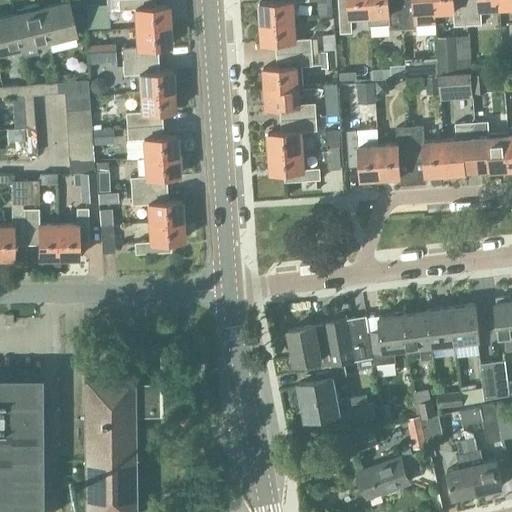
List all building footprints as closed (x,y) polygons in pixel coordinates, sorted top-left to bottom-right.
[(136,28),(169,26),(167,6),(154,7),(153,0),(117,0),(119,9),(134,8),(136,28)] [(260,23),(293,21),(292,3),(308,2),(307,0),(273,0),(273,2),(259,3),(260,23)] [(317,0),(319,20),(331,19),(329,0),(317,0)] [(368,19),(367,0),(347,0),(348,0),(337,1),(340,36),(351,36),(350,21),(368,19)] [(367,0),(368,19),(369,30),(388,29),(389,33),(400,32),(397,0),(367,0)] [(416,28),(415,21),(435,20),(435,12),(433,0),(403,0),(405,29),(416,28)] [(433,0),(435,12),(453,11),(454,25),(466,25),(464,0),(433,0)] [(499,10),(498,0),(468,0),(471,27),(482,26),(481,12),(499,10)] [(511,0),(498,0),(499,10),(511,9),(511,0)] [(77,46),(74,35),(76,34),(75,29),(84,27),(79,4),(78,4),(69,6),(68,2),(41,8),(41,9),(48,40),(51,53),(77,46)] [(26,12),(14,15),(21,46),(22,46),(24,56),(38,53),(35,43),(48,40),(41,9),(41,8),(40,4),(24,7),(26,12)] [(88,29),(108,28),(106,5),(87,6),(88,29)] [(0,51),(21,46),(14,15),(0,18),(0,51)] [(294,40),(293,21),(260,23),(261,43),(275,42),(276,54),(311,51),(310,39),(294,40)] [(170,46),(169,26),(136,28),(137,47),(122,48),(122,60),(158,57),(157,47),(170,46)] [(323,36),(324,51),(337,50),(335,35),(323,36)] [(471,60),(456,61),(455,37),(437,38),(438,63),(439,75),(471,73),(471,60)] [(89,51),(90,65),(110,63),(110,50),(89,51)] [(265,89),(298,87),(296,68),(312,67),(311,55),(277,57),(277,68),(263,69),(265,89)] [(173,90),(172,71),(159,72),(158,62),(123,64),(124,75),(139,74),(141,93),(173,90)] [(423,64),(424,76),(439,75),(438,63),(423,64)] [(423,64),(405,65),(406,78),(424,76),(423,64)] [(406,78),(405,65),(390,66),(390,70),(372,71),(373,81),(391,79),(406,78)] [(473,93),(486,92),(485,74),(471,75),(473,93)] [(438,77),(426,78),(427,92),(439,91),(438,77)] [(97,78),(92,81),(91,87),(94,92),(100,93),(104,90),(106,85),(103,80),(97,78)] [(90,108),(88,81),(70,82),(70,93),(64,93),(65,110),(90,108)] [(388,89),(388,82),(377,82),(378,93),(385,93),(388,89)] [(48,94),(47,84),(30,85),(31,96),(48,94)] [(20,96),(19,85),(3,87),(3,98),(20,96)] [(372,85),(354,87),(355,108),(373,106),(372,85)] [(298,87),(265,89),(266,109),(281,108),(281,118),(316,116),(315,105),(299,106),(298,87)] [(173,90),(141,93),(142,112),(127,113),(127,124),(162,122),(162,112),(175,111),(173,90)] [(339,104),(326,104),(327,115),(340,114),(339,104)] [(90,108),(65,110),(66,122),(91,121),(90,108)] [(34,110),(24,111),(25,128),(35,127),(34,110)] [(270,153),(302,151),(300,133),(317,132),(316,120),(281,123),(282,133),(268,134),(270,153)] [(92,133),(91,121),(66,122),(67,134),(92,133)] [(507,169),(511,169),(508,136),(508,131),(489,133),(488,121),(475,122),(478,168),(490,168),(490,170),(494,170),(494,173),(508,172),(507,169)] [(465,169),(478,168),(475,122),(455,123),(456,140),(444,140),(446,173),(466,172),(465,169)] [(145,158),(178,156),(177,136),(163,137),(163,126),(127,128),(128,140),(144,139),(145,158)] [(426,174),(446,173),(444,140),(425,142),(424,126),(412,127),(414,162),(425,161),(426,174)] [(35,127),(25,128),(27,156),(37,155),(35,127)] [(92,130),(93,142),(112,141),(111,129),(92,130)] [(397,145),(378,146),(380,179),(401,178),(400,164),(410,164),(407,129),(396,130),(397,145)] [(380,179),(378,146),(360,148),(359,132),(347,133),(349,168),(359,167),(360,180),(380,179)] [(92,133),(67,134),(68,147),(92,145),(92,133)] [(93,158),(92,145),(68,147),(69,159),(93,158)] [(340,148),(328,149),(328,150),(324,151),(325,162),(329,162),(329,170),(342,169),(340,148)] [(302,151),(270,153),(271,173),(285,172),(285,183),(321,180),(320,169),(303,170),(302,151)] [(167,187),(166,177),(179,176),(178,156),(145,158),(146,177),(131,178),(132,190),(167,187)] [(94,171),(93,158),(69,159),(70,172),(94,171)] [(96,162),(97,171),(99,171),(100,191),(110,190),(109,161),(96,162)] [(99,200),(98,193),(97,171),(73,173),(74,185),(80,185),(81,201),(99,200)] [(13,175),(10,175),(0,174),(0,184),(11,185),(11,180),(13,180),(13,175)] [(58,175),(57,175),(40,175),(37,180),(39,180),(39,185),(57,185),(58,175)] [(25,180),(13,180),(11,180),(11,185),(12,204),(25,204),(25,180)] [(37,180),(25,180),(25,204),(39,204),(39,185),(39,180),(37,180)] [(118,192),(98,193),(99,200),(99,203),(119,202),(118,192)] [(183,221),(182,201),(168,202),(167,192),(132,194),(133,205),(149,204),(150,223),(183,221)] [(59,259),(58,225),(40,226),(39,209),(27,209),(28,246),(38,246),(38,259),(59,259)] [(58,225),(59,259),(79,259),(79,246),(89,245),(89,209),(77,209),(78,225),(58,225)] [(11,226),(0,225),(0,259),(13,260),(12,246),(24,246),(23,210),(11,210),(11,226)] [(183,221),(150,223),(151,242),(136,243),(136,255),(172,252),(171,241),(184,241),(183,221)] [(116,253),(114,225),(102,226),(103,254),(116,253)] [(496,299),(497,304),(495,304),(499,339),(506,338),(507,350),(511,349),(511,301),(510,302),(509,298),(496,299)] [(450,309),(455,344),(479,341),(474,306),(450,309)] [(450,309),(427,312),(432,347),(455,344),(450,309)] [(432,347),(427,312),(404,315),(408,350),(420,349),(422,359),(434,358),(432,347)] [(380,318),(382,332),(369,333),(371,344),(374,359),(375,365),(396,363),(395,352),(408,350),(404,315),(380,318)] [(366,317),(353,320),(354,324),(352,325),(357,348),(371,344),(369,333),(366,317)] [(353,320),(315,327),(321,355),(328,354),(330,367),(345,364),(374,359),(371,344),(357,348),(352,325),(354,324),(353,320)] [(321,355),(315,327),(288,332),(294,365),(320,359),(322,368),(330,367),(328,354),(321,355)] [(506,360),(492,362),(497,397),(510,395),(506,360)] [(497,397),(492,362),(480,363),(483,387),(485,400),(485,399),(497,397)] [(315,375),(317,381),(298,384),(305,421),(345,413),(347,424),(375,419),(373,404),(368,405),(366,396),(338,401),(334,378),(347,376),(345,364),(330,367),(331,372),(315,375)] [(0,375),(0,511),(42,511),(42,375),(0,375)] [(134,384),(134,376),(85,377),(85,511),(135,511),(135,415),(162,415),(162,384),(134,384)] [(485,400),(483,387),(461,391),(463,405),(486,401),(485,399),(485,400)] [(463,405),(461,391),(438,394),(440,408),(463,405)] [(436,416),(433,400),(418,403),(421,419),(436,416)] [(502,440),(495,411),(481,414),(488,444),(502,440)] [(438,415),(436,416),(421,419),(427,447),(444,443),(438,415)] [(421,423),(420,416),(407,419),(409,425),(421,423)] [(373,427),(346,436),(320,446),(326,462),(378,443),(373,427)] [(466,440),(469,454),(477,452),(477,451),(474,438),(466,440)] [(466,440),(458,442),(461,455),(461,456),(469,454),(466,440)] [(477,452),(469,454),(478,493),(502,487),(496,460),(483,463),(480,450),(477,451),(477,452)] [(418,451),(401,457),(359,473),(363,482),(361,483),(365,495),(367,494),(368,496),(382,491),(383,494),(399,488),(398,485),(410,481),(407,473),(423,467),(418,451)] [(461,455),(458,455),(461,468),(448,471),(454,498),(455,498),(456,501),(468,498),(467,495),(478,493),(469,454),(461,456),(461,455)]
